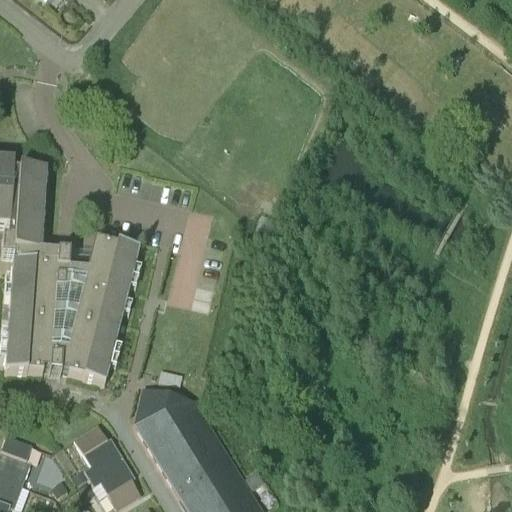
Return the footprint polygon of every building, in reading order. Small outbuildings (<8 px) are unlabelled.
[(0,231),(11,232),(11,242),(6,242),(5,262),(12,262),(4,376),(3,376),(3,377),(26,379),(26,378),(41,379),(42,375),(48,376),(47,379),(59,380),(60,376),(67,378),(67,380),(82,383),(81,385),(103,390),(104,389),(103,389),(137,255),(115,250),(115,251),(93,246),(88,264),(68,263),(68,259),(38,257),(43,176),(18,174),(18,176),(12,175),(12,168),(0,166),(0,231)] [(144,397),(136,430),(186,511),(249,511),(255,508),(193,408),(144,397)] [(97,431),(80,442),(73,446),(82,461),(83,461),(90,473),(83,477),(87,485),(122,464),(114,452),(111,454),(97,431)] [(0,455),(0,484),(21,492),(30,468),(26,467),(31,452),(5,442),(0,455)] [(129,476),(122,464),(87,485),(92,493),(100,489),(107,501),(106,501),(112,511),(120,511),(139,501),(125,478),(129,476)] [(78,491),(87,486),(82,478),(74,483),(78,491)] [(0,511),(13,511),(21,492),(0,484),(0,511)]
